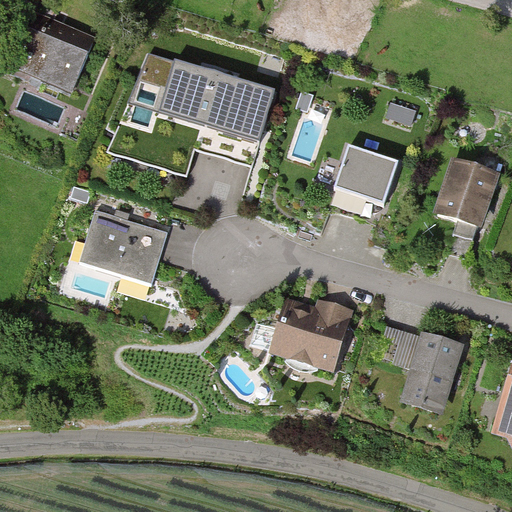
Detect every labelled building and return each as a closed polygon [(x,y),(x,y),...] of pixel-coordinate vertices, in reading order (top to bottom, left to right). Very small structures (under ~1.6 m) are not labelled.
[(0,70),(74,101),(99,43),(23,11),(0,67),(0,70)] [(277,96),(149,58),(130,108),(262,146),(277,96)] [(400,162),(351,145),(331,201),(381,218),(400,162)] [(478,232),(498,181),(453,164),(434,216),(478,232)] [(95,212),(79,265),(159,290),(175,237),(95,212)] [(292,305),(276,364),(340,381),(357,323),(292,305)] [(469,352),(428,341),(409,407),(450,419),(469,352)] [(511,394),(500,436),(511,439),(511,394)]
